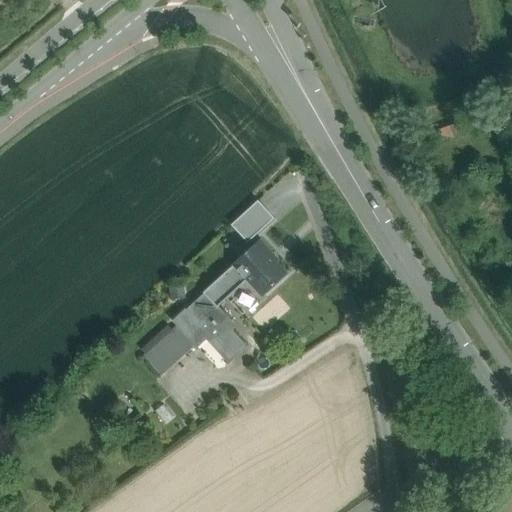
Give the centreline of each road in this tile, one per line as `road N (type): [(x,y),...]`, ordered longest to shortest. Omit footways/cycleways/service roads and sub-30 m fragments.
road 1 (tertiary): [(511,427),(327,136),(257,0)]
road 2 (tertiary): [(133,0),(0,107)]
